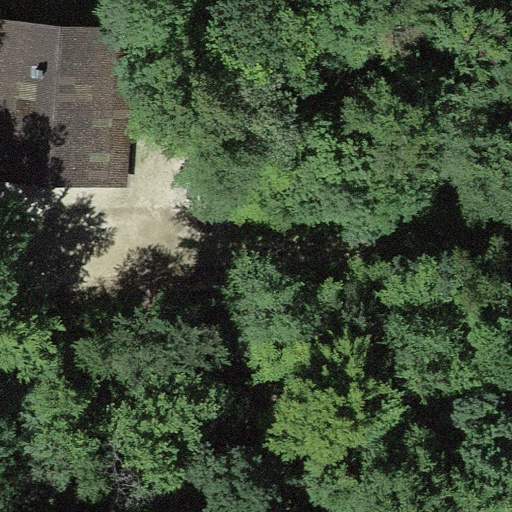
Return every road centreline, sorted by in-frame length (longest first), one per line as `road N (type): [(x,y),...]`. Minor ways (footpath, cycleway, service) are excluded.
road 1 (track): [(0,293),(249,255),(511,241)]
road 2 (track): [(250,0),(421,154),(511,221)]
